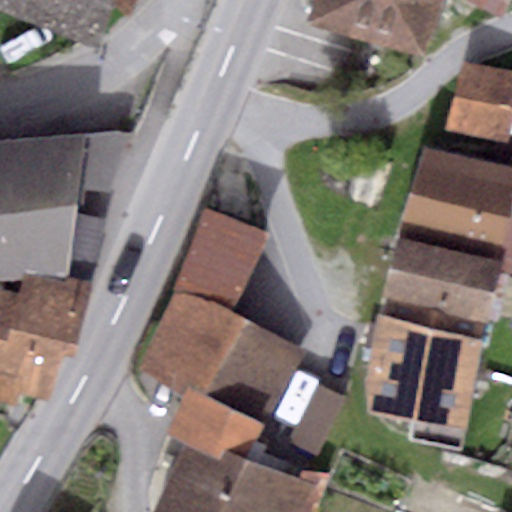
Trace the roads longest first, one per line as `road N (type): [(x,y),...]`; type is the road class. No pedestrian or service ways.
road 1 (residential): [(511,498),(379,454),(359,427),(266,180),(212,103)]
road 2 (primary): [(212,103),(115,324),(6,511)]
road 3 (residential): [(212,103),(320,124),(396,116),(481,51),(511,38)]
road 4 (residential): [(172,0),(116,63),(0,111)]
